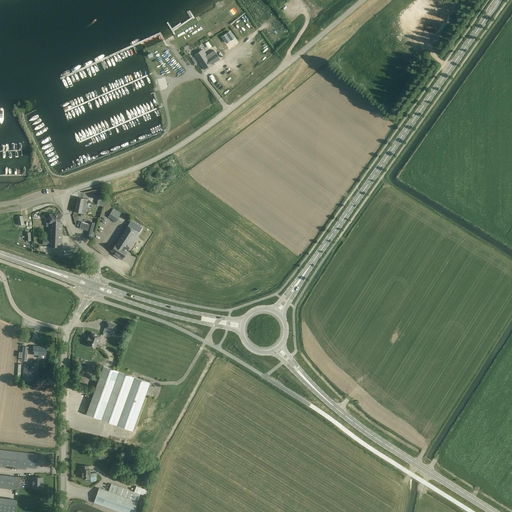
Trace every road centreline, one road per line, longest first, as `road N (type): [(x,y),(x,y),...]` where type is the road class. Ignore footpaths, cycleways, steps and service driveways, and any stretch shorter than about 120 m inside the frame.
road 1 (unclassified): [(60,196),(192,138),(363,0)]
road 2 (secondary): [(311,264),(498,0)]
road 3 (secondary): [(494,511),(318,392)]
road 4 (unclassified): [(60,511),(69,329)]
road 5 (secondary): [(92,286),(243,334)]
road 6 (secondary): [(246,318),(92,286)]
